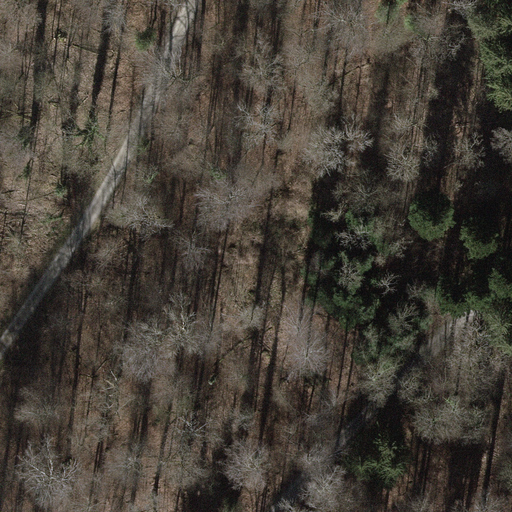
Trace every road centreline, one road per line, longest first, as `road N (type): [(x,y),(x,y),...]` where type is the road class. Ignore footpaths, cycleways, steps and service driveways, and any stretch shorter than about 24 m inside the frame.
road 1 (track): [(0,348),(76,237),(191,0)]
road 2 (track): [(278,511),(511,255)]
